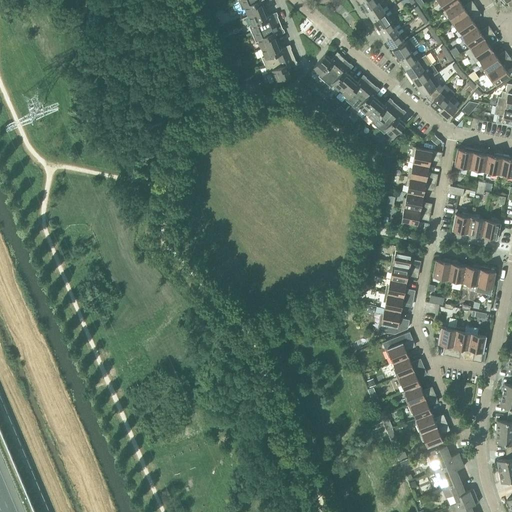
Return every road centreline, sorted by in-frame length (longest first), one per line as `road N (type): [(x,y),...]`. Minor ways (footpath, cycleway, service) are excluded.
road 1 (residential): [(429,360),(416,325),(452,134)]
road 2 (residential): [(452,134),(293,0)]
